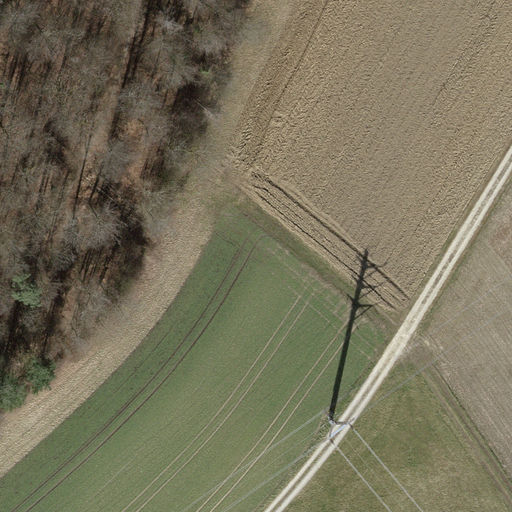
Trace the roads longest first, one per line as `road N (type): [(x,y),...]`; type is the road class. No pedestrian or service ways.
road 1 (track): [(511,163),(394,350),(316,462),(270,511)]
road 2 (track): [(135,0),(108,121),(50,224),(0,278)]
